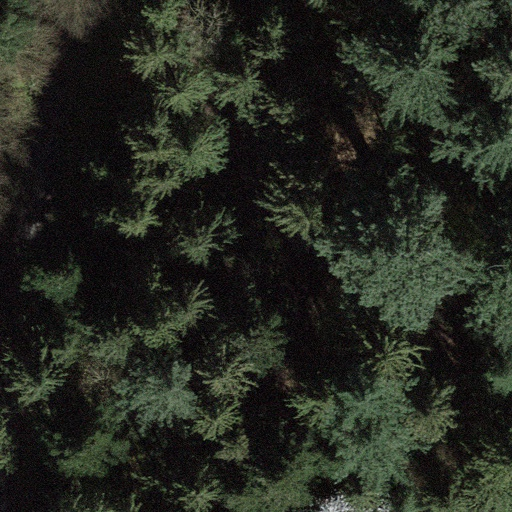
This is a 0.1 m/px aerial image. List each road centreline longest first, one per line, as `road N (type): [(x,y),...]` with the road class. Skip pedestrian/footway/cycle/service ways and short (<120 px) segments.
road 1 (track): [(2,511),(8,360),(25,231),(42,136),(86,0)]
road 2 (track): [(202,0),(224,141),(279,226),(344,273),(511,360)]
